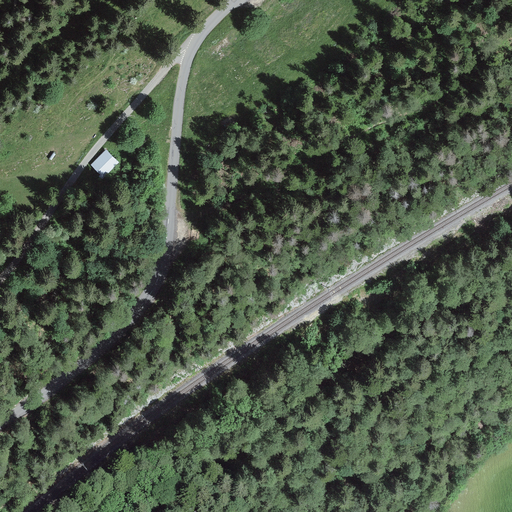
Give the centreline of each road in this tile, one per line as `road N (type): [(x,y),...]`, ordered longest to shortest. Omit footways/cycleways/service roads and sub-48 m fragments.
road 1 (unclassified): [(197,39),(181,85),(168,223),(152,290),(98,350),(0,424)]
road 2 (unclassified): [(197,39),(109,136),(0,286)]
